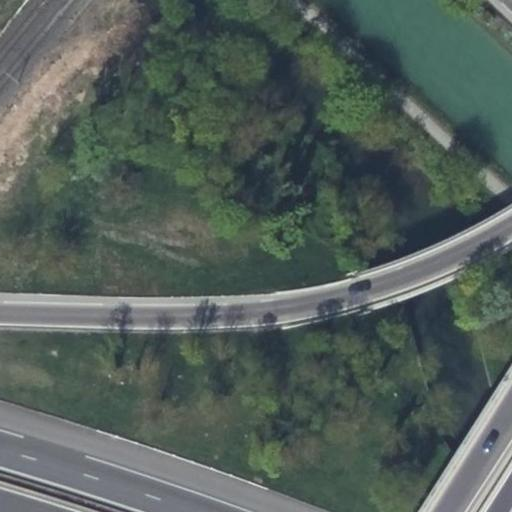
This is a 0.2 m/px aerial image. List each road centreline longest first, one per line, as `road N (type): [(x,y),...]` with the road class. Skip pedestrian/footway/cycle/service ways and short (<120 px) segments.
road 1 (motorway): [(511,228),(446,263),(345,300),(245,312),(0,311)]
road 2 (motorway): [(192,511),(0,449)]
road 3 (secondary): [(511,400),(441,511)]
